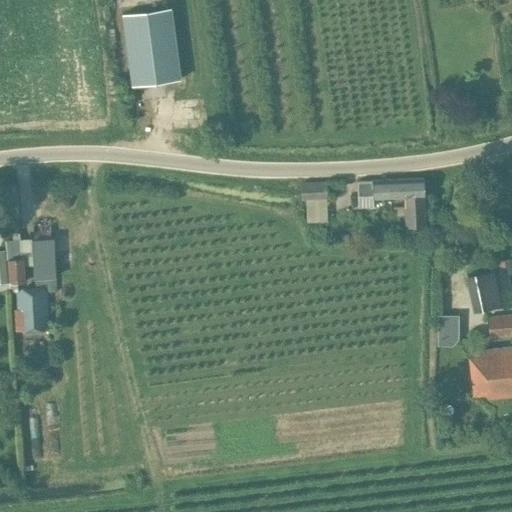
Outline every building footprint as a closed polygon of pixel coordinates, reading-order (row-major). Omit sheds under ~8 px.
[(170,7),(122,14),(132,85),(180,79),(170,7)] [(371,180),(371,181),(357,181),(358,207),(373,207),(373,199),(404,198),(405,227),(425,226),(423,179),(371,180)] [(301,182),(302,199),(326,198),(326,181),(301,182)] [(33,228),(27,228),(19,229),(19,232),(10,233),(10,240),(5,240),(6,250),(0,250),(0,283),(6,284),(6,293),(15,293),(15,299),(16,309),(14,309),(13,309),(15,331),(15,332),(48,330),(46,290),(56,290),(56,277),(55,277),(53,238),(50,238),(49,221),(33,221),(33,228)] [(474,309),(475,311),(502,306),(502,308),(511,305),(511,289),(507,266),(506,266),(505,259),(495,261),(495,269),(467,276),(473,310),(474,309)] [(436,312),(435,343),(456,344),(457,313),(436,312)] [(511,313),(487,316),(489,338),(511,335),(511,313)] [(511,346),(482,350),(482,354),(468,356),(473,395),(486,395),(487,398),(511,394),(511,346)]
